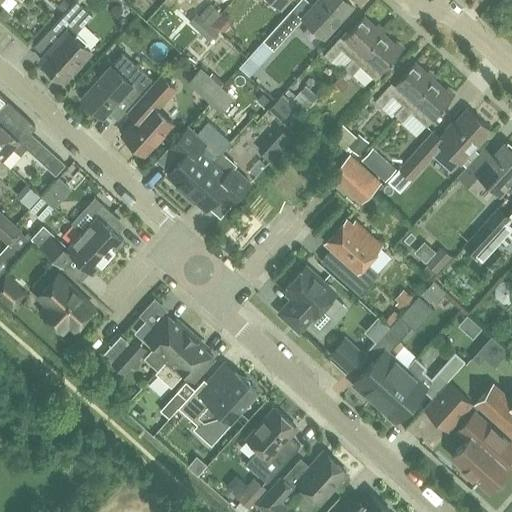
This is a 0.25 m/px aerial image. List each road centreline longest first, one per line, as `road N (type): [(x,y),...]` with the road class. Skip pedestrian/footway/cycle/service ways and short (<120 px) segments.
road 1 (residential): [(447,511),(218,311)]
road 2 (residential): [(180,237),(0,70)]
road 3 (track): [(98,409),(88,419),(0,342)]
road 4 (residential): [(511,69),(459,23),(404,0)]
